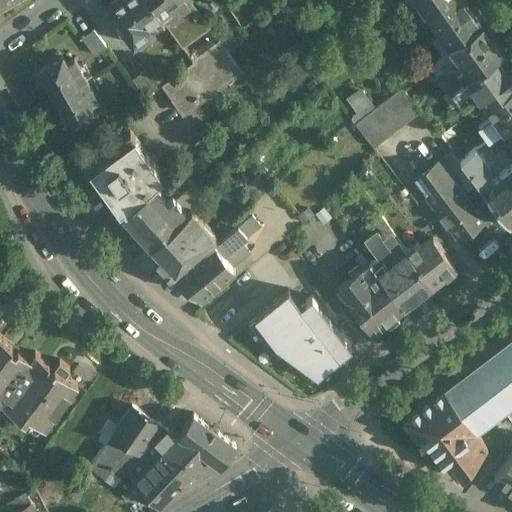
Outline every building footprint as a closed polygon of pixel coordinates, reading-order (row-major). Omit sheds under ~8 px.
[(149,0),(116,0),(107,7),(116,19),(114,21),(121,30),(123,28),(134,43),(151,30),(151,29),(164,20),(149,0)] [(149,0),(164,20),(177,11),(188,3),(190,2),(188,0),(149,0)] [(408,0),(410,2),(412,0),(415,0),(426,14),(445,0),(408,0)] [(471,7),(465,0),(445,0),(426,14),(437,30),(432,33),(444,50),(449,46),(482,22),(480,20),(485,17),(475,4),(471,7)] [(204,27),(199,19),(198,19),(188,3),(177,11),(164,20),(181,43),(182,43),(204,27)] [(482,22),(449,46),(463,64),(458,68),(457,67),(450,66),(438,76),(448,90),(452,87),(451,86),(502,50),(491,35),(494,33),(487,22),(484,25),(482,22)] [(106,45),(93,28),(82,37),(94,54),(106,45)] [(214,86),(228,75),(229,75),(239,67),(220,41),(193,60),(193,61),(162,83),(161,84),(180,111),(213,87),(213,86),(214,86)] [(511,63),(502,50),(451,86),(452,87),(461,100),(476,89),(482,97),(476,101),(480,106),(511,82),(511,63)] [(74,57),(66,62),(62,54),(39,67),(41,70),(36,73),(42,83),(46,81),(55,95),(86,77),(74,57)] [(150,64),(131,78),(144,96),(163,82),(150,64)] [(86,77),(55,95),(63,110),(58,112),(64,123),(69,120),(71,123),(94,110),(89,102),(97,98),(86,77)] [(511,82),(480,106),(483,110),(489,106),(495,114),(478,126),(488,140),(511,123),(511,122),(511,82)] [(401,86),(355,123),(373,147),(420,110),(401,86)] [(363,92),(350,101),(357,111),(370,101),(363,92)] [(130,129),(85,162),(119,209),(152,184),(163,174),(130,129)] [(511,163),(505,169),(502,165),(496,170),(499,174),(496,177),(488,176),(490,167),(475,148),(460,160),(489,197),(509,223),(510,223),(511,220),(511,163)] [(475,207),(439,160),(414,179),(449,225),(459,239),(484,220),(485,219),(475,207)] [(168,201),(152,184),(122,211),(150,243),(187,210),(186,209),(180,214),(172,205),(177,200),(173,196),(168,201)] [(509,223),(489,197),(475,207),(485,219),(484,220),(493,231),(499,231),(509,223)] [(206,241),(192,223),(184,213),(151,243),(163,259),(160,262),(167,271),(170,269),(174,273),(192,259),(188,255),(206,241)] [(260,225),(251,214),(238,225),(247,236),(260,225)] [(407,250),(381,214),(360,229),(377,254),(370,259),(370,260),(402,306),(432,283),(431,283),(407,250)] [(215,241),(204,249),(201,245),(189,255),(192,259),(174,274),(174,273),(172,275),(201,295),(235,266),(224,253),(247,236),(238,225),(215,242),(215,241)] [(455,265),(433,236),(421,245),(418,241),(407,250),(431,283),(444,273),(446,274),(453,268),(452,267),(455,265)] [(402,306),(370,260),(338,285),(372,329),(402,306)] [(288,287),(253,315),(276,342),(317,372),(351,345),(311,294),(300,303),(288,287)] [(30,356),(0,333),(0,399),(0,398),(31,357),(30,356)] [(511,334),(444,386),(476,428),(505,407),(511,416),(511,334)] [(55,365),(35,350),(30,356),(31,357),(0,398),(0,399),(25,417),(29,412),(45,425),(78,382),(65,372),(70,366),(59,358),(55,365)] [(476,428),(444,386),(423,402),(402,418),(417,437),(422,433),(443,460),(448,456),(462,474),(487,443),(476,428)] [(132,402),(112,430),(143,454),(168,427),(132,402)] [(236,442),(193,412),(178,435),(209,457),(220,464),(236,442)] [(143,454),(126,472),(135,480),(178,435),(168,427),(143,454)] [(112,430),(89,464),(105,477),(111,468),(123,475),(126,472),(143,454),(112,430)] [(209,457),(178,435),(135,480),(161,507),(209,457)] [(511,450),(494,475),(511,487),(511,450)] [(0,498),(23,485),(11,463),(0,469),(0,498)] [(25,491),(0,506),(0,511),(10,511),(31,501),(25,491)] [(36,511),(31,501),(10,511),(36,511)]
